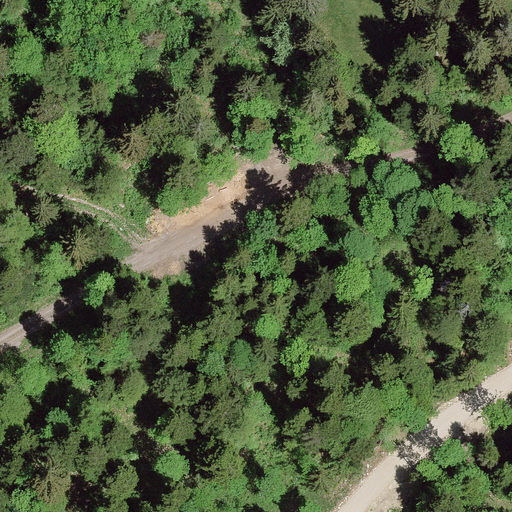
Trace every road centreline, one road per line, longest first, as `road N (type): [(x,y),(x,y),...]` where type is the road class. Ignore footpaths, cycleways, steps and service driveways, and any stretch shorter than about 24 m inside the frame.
road 1 (track): [(0,345),(295,184),(511,122)]
road 2 (track): [(349,511),(442,419),(511,366)]
